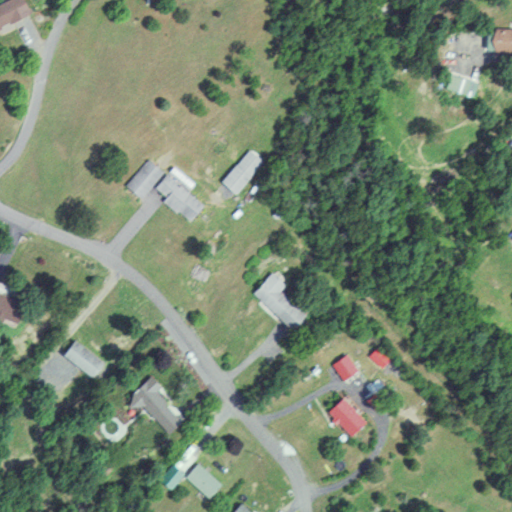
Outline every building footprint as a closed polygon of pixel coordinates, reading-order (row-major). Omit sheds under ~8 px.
[(0,0),(0,25),(28,14),(22,0),(0,0)] [(511,28),(488,28),(488,51),(511,51),(511,28)] [(440,86),(464,94),(469,80),(445,71),(440,86)] [(217,179),(231,193),(262,162),(249,148),(217,179)] [(137,198),(161,171),(145,158),(122,185),(137,198)] [(201,204),(163,173),(151,187),(161,196),(159,198),(187,221),(201,204)] [(248,292),(288,329),(302,314),(276,290),(282,284),(268,271),(248,292)] [(0,319),(9,323),(18,301),(0,293),(0,319)] [(58,354),(91,379),(104,363),(71,338),(58,354)] [(340,378),(354,369),(343,353),(329,363),(340,378)] [(148,417),(164,403),(142,379),(127,393),(148,417)] [(347,435),(362,421),(339,396),(324,409),(347,435)] [(204,498),(217,484),(195,462),(181,476),(204,498)] [(179,472),(169,464),(156,480),(167,488),(179,472)] [(247,511),(237,502),(226,511),(247,511)]
